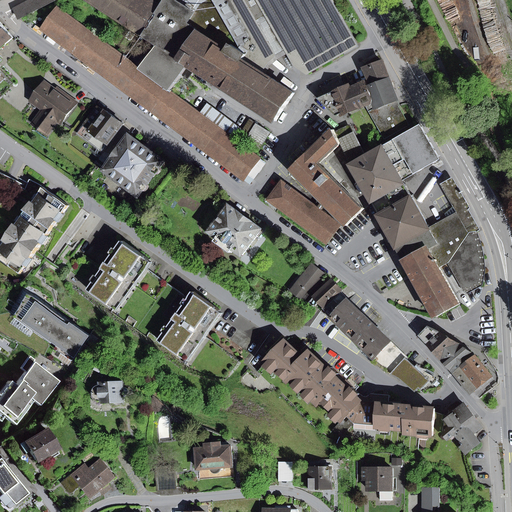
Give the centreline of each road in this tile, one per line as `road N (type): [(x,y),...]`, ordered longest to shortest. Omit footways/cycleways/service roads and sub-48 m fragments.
road 1 (residential): [(0,7),(339,265),(458,385)]
road 2 (residential): [(458,385),(431,399),(402,395),(316,332),(272,328),(0,138)]
road 3 (primary): [(372,0),(496,219)]
road 4 (residential): [(90,511),(104,502),(280,489),(328,511)]
